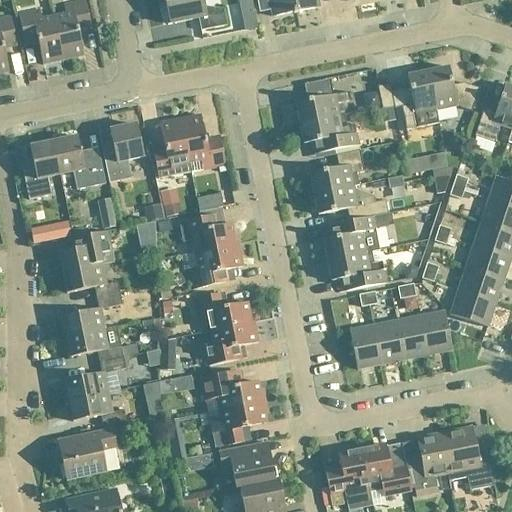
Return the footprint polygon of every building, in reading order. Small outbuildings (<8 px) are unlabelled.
[(226,28),(222,12),(203,9),(201,0),(182,0),(164,4),(166,13),(164,13),(167,27),(197,21),(200,33),(226,28)] [(267,0),(271,19),(295,14),(291,0),(267,0)] [(291,0),(295,14),(318,10),(316,0),(291,0)] [(52,19),(62,63),(82,58),(76,31),(89,28),(84,3),(62,7),(64,16),(52,19)] [(62,63),(52,19),(41,22),(39,12),(17,17),(22,42),(35,39),(41,67),(62,63)] [(0,76),(8,74),(2,47),(15,44),(9,19),(0,20),(0,76)] [(451,88),(448,70),(427,74),(435,113),(455,109),(470,114),(478,91),(462,85),(451,88)] [(400,109),(405,132),(437,126),(435,113),(427,74),(406,78),(412,106),(400,109)] [(376,89),(381,112),(393,110),(389,86),(376,89)] [(474,140),(493,146),(499,128),(511,132),(511,128),(511,90),(503,87),(494,115),(483,111),(474,140)] [(299,126),(338,118),(335,106),(348,104),(346,95),(295,105),(299,126)] [(205,146),(200,118),(179,122),(188,166),(200,163),(201,173),(224,168),(219,143),(205,146)] [(333,152),(357,148),(353,127),(340,130),(338,118),(299,126),(303,147),(331,141),(333,152)] [(188,166),(179,122),(158,126),(164,154),(152,156),(157,182),(178,177),(176,168),(188,166)] [(141,160),(134,127),(108,133),(113,156),(102,158),(108,186),(130,181),(126,163),(141,160)] [(52,145),(59,177),(72,175),(75,193),(101,187),(104,187),(98,159),(95,160),(80,163),(75,140),(52,145)] [(59,177),(52,145),(28,150),(33,173),(22,175),(28,203),(50,198),(46,180),(59,177)] [(337,170),(309,176),(313,197),(352,189),(357,188),(355,176),(363,174),(358,153),(335,157),(337,170)] [(435,196),(442,195),(452,168),(431,173),(435,196)] [(467,182),(455,178),(451,191),(463,194),(467,182)] [(487,203),(511,211),(511,185),(495,180),(487,203)] [(372,220),(387,216),(385,203),(374,205),(373,200),(353,191),(352,189),(313,197),(317,218),(346,212),(348,224),(372,220)] [(448,198),(460,202),(463,194),(451,191),(448,198)] [(219,196),(196,201),(198,214),(222,209),(219,196)] [(101,232),(115,229),(109,201),(96,204),(101,232)] [(161,205),(165,220),(181,216),(177,201),(161,205)] [(511,211),(487,203),(479,226),(511,236),(511,211)] [(387,216),(372,220),(374,229),(391,226),(389,216),(387,216)] [(234,247),(234,246),(230,226),(217,229),(215,217),(202,219),(177,225),(180,237),(182,245),(191,243),(193,255),(234,247)] [(326,263),(378,253),(374,229),(372,220),(348,224),(351,237),(322,242),(326,263)] [(156,226),(158,235),(171,232),(169,223),(156,226)] [(511,253),(511,236),(479,226),(471,249),(509,261),(511,253)] [(46,243),(43,229),(27,232),(30,247),(46,243)] [(438,229),(435,236),(447,240),(450,232),(438,229)] [(61,276),(100,267),(112,265),(109,249),(106,234),(82,239),(72,241),(75,251),(57,255),(61,276)] [(303,239),(305,250),(322,247),(320,236),(303,239)] [(433,244),(445,248),(447,240),(435,236),(433,244)] [(155,240),(138,244),(141,256),(155,253),(155,240)] [(242,270),(237,246),(234,246),(234,247),(193,255),(196,270),(187,272),(191,292),(216,287),(214,275),(242,270)] [(509,261),(471,249),(464,271),(502,284),(509,261)] [(380,265),(373,266),(370,255),(378,253),(326,263),(330,284),(359,278),(361,291),(385,286),(380,265)] [(425,266),(423,274),(434,277),(437,270),(425,266)] [(100,267),(61,276),(65,296),(93,291),(95,301),(118,296),(116,285),(104,287),(100,267)] [(456,294),(494,307),(502,284),(464,271),(456,294)] [(420,281),(432,285),(434,277),(423,274),(420,281)] [(412,287),(404,289),(406,300),(414,299),(412,287)] [(396,290),(399,302),(406,300),(404,289),(396,290)] [(494,307),(456,294),(448,317),(486,330),(494,307)] [(373,295),(365,296),(368,308),(376,307),(373,295)] [(64,340),(103,332),(99,312),(121,308),(118,296),(95,301),(97,311),(60,319),(64,340)] [(250,325),(246,305),(221,310),(218,296),(193,301),(197,324),(207,322),(209,334),(250,325)] [(358,298),(360,310),(368,308),(365,296),(358,298)] [(419,319),(427,358),(451,353),(443,314),(419,319)] [(427,358),(419,319),(395,324),(403,363),(427,358)] [(207,369),(232,364),(229,351),(257,346),(253,324),(250,325),(209,334),(211,346),(202,347),(207,369)] [(403,363),(395,324),(372,328),(379,368),(403,363)] [(379,368),(372,328),(348,333),(356,373),(379,368)] [(98,365),(122,360),(115,329),(103,332),(64,340),(69,361),(96,355),(98,365)] [(149,352),(166,349),(164,337),(147,340),(149,352)] [(67,404),(106,396),(102,376),(124,371),(122,360),(98,365),(100,375),(63,383),(67,404)] [(238,373),(200,381),(206,416),(261,405),(257,384),(241,387),(238,373)] [(125,424),(122,413),(110,415),(106,396),(67,404),(72,424),(99,419),(101,429),(115,426),(116,433),(127,430),(125,424)] [(240,430),(265,425),(261,405),(206,416),(213,450),(242,445),(240,430)] [(493,488),(488,450),(475,453),(470,431),(439,437),(447,477),(446,477),(447,484),(465,480),(468,493),(493,488)] [(114,450),(110,432),(56,444),(65,483),(104,475),(100,453),(114,450)] [(413,494),(435,490),(433,479),(446,477),(447,477),(439,437),(415,441),(420,467),(409,469),(413,494)] [(218,454),(221,470),(230,468),(235,492),(239,491),(239,490),(273,484),(272,483),(265,445),(218,454)] [(383,499),(409,494),(405,470),(389,473),(384,447),(360,452),(369,495),(381,492),(383,499)] [(193,458),(202,457),(200,448),(192,449),(193,458)] [(331,509),(347,506),(348,511),(371,511),(360,452),(337,457),(342,483),(326,486),(331,509)] [(193,473),(191,459),(183,461),(186,474),(193,473)] [(239,490),(239,491),(243,511),(282,511),(276,483),(272,483),(273,484),(239,490)] [(118,511),(114,493),(65,503),(66,511),(118,511)]
